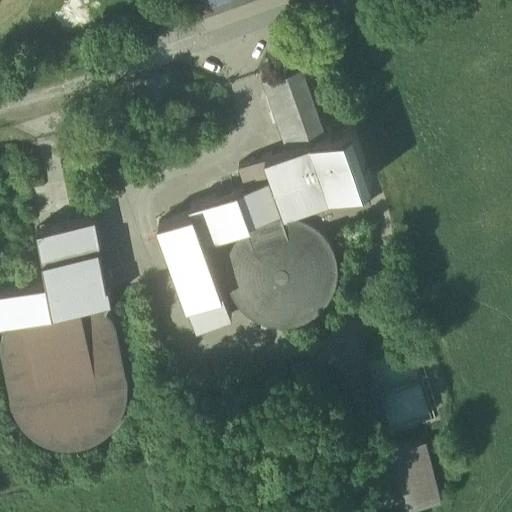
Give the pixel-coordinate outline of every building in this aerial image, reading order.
[(188,0),(194,16),(240,0),(188,0)] [(279,145),(252,155),(262,179),(150,222),(189,330),(223,316),(218,302),(231,294),(224,266),(231,241),(244,225),(262,214),(285,211),(311,219),(366,204),(338,123),(318,131),(297,67),(257,82),(279,145)] [(311,219),(285,211),(262,214),(244,225),(231,241),(224,266),(231,294),(246,312),(266,322),(289,323),(311,315),(327,300),(336,279),(336,256),(327,235),(311,219)] [(115,376),(108,326),(103,301),(87,220),(31,230),(39,283),(13,288),(0,290),(0,362),(8,397),(15,423),(26,436),(42,446),(59,450),(78,448),(97,438),(110,424),(117,409),(119,389),(115,376)] [(368,357),(384,426),(425,417),(410,348),(368,357)] [(425,438),(394,446),(409,505),(440,498),(425,438)]
